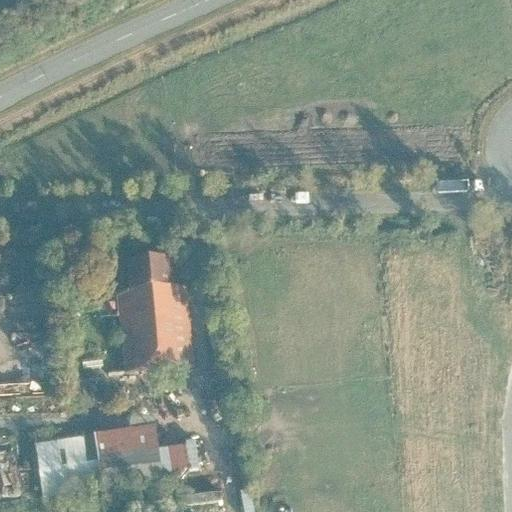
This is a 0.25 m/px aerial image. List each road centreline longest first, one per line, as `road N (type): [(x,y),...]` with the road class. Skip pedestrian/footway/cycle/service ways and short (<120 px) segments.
road 1 (track): [(511,200),(0,220)]
road 2 (tertiary): [(0,99),(214,0)]
